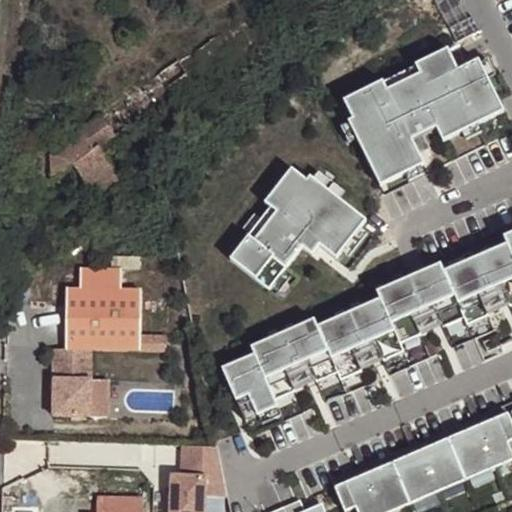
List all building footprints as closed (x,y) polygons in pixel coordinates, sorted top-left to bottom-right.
[(379,91),(342,113),(353,131),(348,133),(385,195),(427,170),(421,160),(432,153),(424,141),(437,133),(444,146),(503,111),(473,62),(454,74),(442,54),(402,77),(407,85),(385,99),(379,91)] [(104,145),(120,136),(109,116),(45,150),(59,176),(80,165),(96,194),(122,180),(104,145)] [(281,207),(235,254),(270,289),(308,250),(316,259),(325,251),(340,266),(374,231),(323,181),(320,185),(306,171),(275,202),(281,207)] [(254,354),(222,368),(246,421),(277,407),(274,400),(294,391),(293,390),(285,373),(307,363),(315,380),(315,382),(336,373),(339,380),(360,371),(360,369),(351,349),(373,339),(381,359),(382,361),(403,352),(400,344),(420,335),(419,334),(412,317),(433,307),(441,324),(442,326),(462,317),(466,324),(487,315),(486,313),(478,296),(500,286),(508,304),(508,305),(511,303),(511,231),(377,291),(380,299),(317,326),(314,319),(251,347),(254,354)] [(54,417),(90,417),(91,380),(91,350),(141,351),(141,336),(141,289),(122,289),(121,269),(80,269),(80,289),(66,289),(65,350),(54,350),(54,417)] [(500,286),(478,296),(486,313),(508,304),(500,286)] [(433,307),(412,317),(419,334),(441,324),(433,307)] [(166,336),(141,336),(141,351),(166,351),(166,336)] [(373,339),(351,349),(360,369),(381,359),(373,339)] [(307,363),(285,373),(293,390),(315,380),(307,363)] [(108,381),(91,380),(90,417),(108,417),(108,381)] [(511,401),(331,481),(334,486),(354,477),(355,480),(374,471),(373,469),(410,453),(411,455),(429,447),(428,445),(467,428),(468,430),(487,422),(486,419),(504,412),(505,414),(511,411),(511,401)] [(354,477),(334,486),(345,511),(347,511),(356,508),(357,511),(391,511),(511,459),(511,452),(507,442),(511,439),(511,411),(505,414),(504,412),(486,419),(487,422),(468,430),(467,428),(428,445),(429,447),(411,455),(410,453),(373,469),(374,471),(355,480),(354,477)] [(217,447),(181,445),(181,475),(170,474),(169,511),(203,511),(205,494),(224,495),(227,495),(217,447)] [(224,511),(224,495),(205,494),(203,511),(224,511)] [(266,511),(324,511),(322,507),(311,511),(306,511),(305,507),(299,495),(266,510),(266,511)] [(141,511),(141,498),(98,497),(98,511),(141,511)] [(306,511),(311,511),(322,507),(319,501),(305,507),(306,511)]
